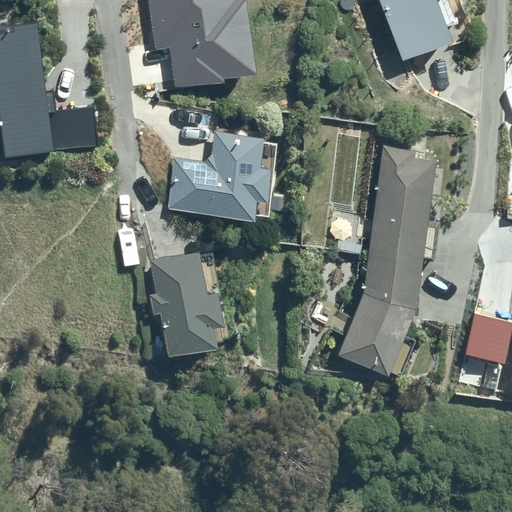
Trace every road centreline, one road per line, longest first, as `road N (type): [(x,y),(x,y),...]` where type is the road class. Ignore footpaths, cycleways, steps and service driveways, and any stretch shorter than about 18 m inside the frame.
road 1 (residential): [(500,0),(485,206)]
road 2 (residential): [(106,0),(130,160)]
